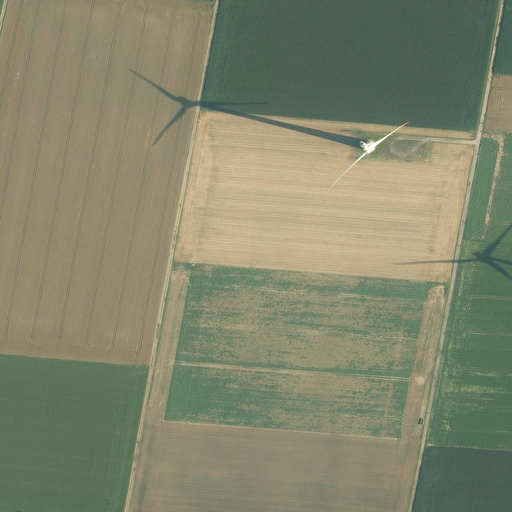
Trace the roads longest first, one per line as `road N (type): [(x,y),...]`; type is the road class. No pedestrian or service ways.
road 1 (track): [(505,0),(411,511)]
road 2 (track): [(218,0),(126,511)]
